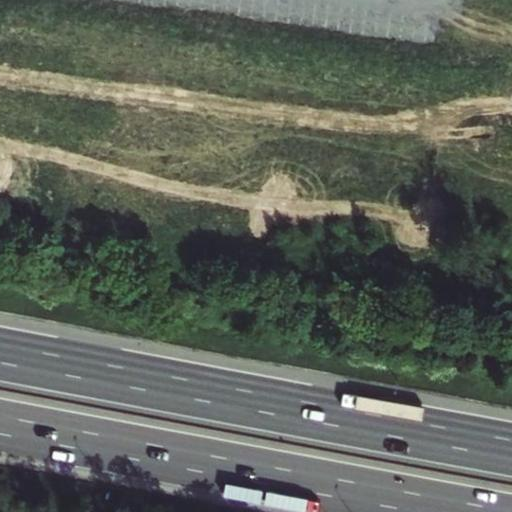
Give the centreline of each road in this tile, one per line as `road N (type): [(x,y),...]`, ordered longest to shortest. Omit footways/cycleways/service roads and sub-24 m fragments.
road 1 (motorway): [(511,450),(0,355)]
road 2 (motorway): [(0,427),(452,511)]
